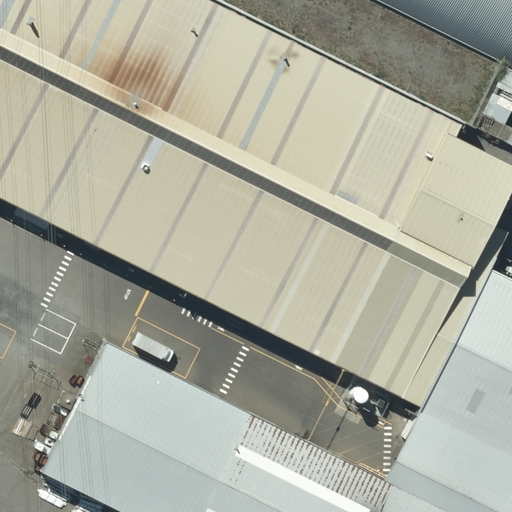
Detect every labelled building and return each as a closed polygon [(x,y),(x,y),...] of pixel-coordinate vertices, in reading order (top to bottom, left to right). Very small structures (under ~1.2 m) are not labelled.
[(0,0),(0,176),(395,373),(511,138),(511,134),(240,0),(0,0)] [(511,0),(398,0),(511,56),(511,0)] [(511,258),(464,235),(395,373),(511,430),(511,258)] [(490,511),(358,446),(87,312),(14,458),(122,511),(490,511)] [(0,404),(21,417),(43,380),(21,367),(0,403),(0,404)] [(358,446),(490,511),(510,511),(511,509),(511,430),(395,373),(358,446)]
